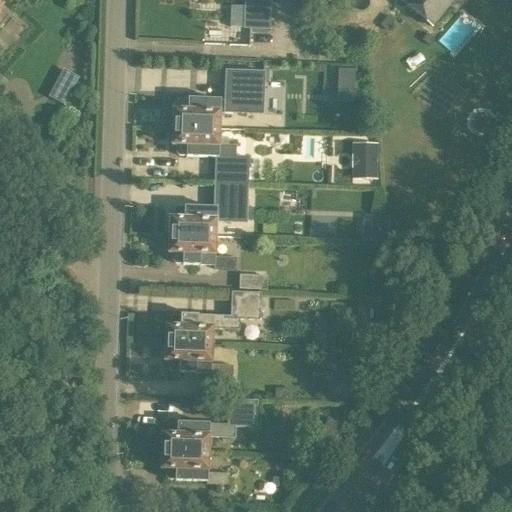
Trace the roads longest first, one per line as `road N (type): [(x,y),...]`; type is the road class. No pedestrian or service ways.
road 1 (residential): [(119,511),(105,413),(117,0)]
road 2 (primary): [(342,511),(454,344),(511,234)]
road 3 (track): [(0,178),(74,261),(110,271)]
